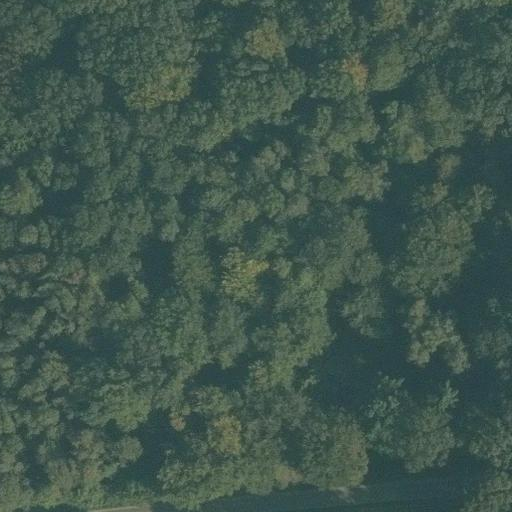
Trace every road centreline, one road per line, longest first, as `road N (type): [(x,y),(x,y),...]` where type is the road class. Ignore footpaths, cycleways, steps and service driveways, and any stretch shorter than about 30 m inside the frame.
road 1 (unclassified): [(218,511),(511,483)]
road 2 (track): [(0,251),(133,202),(144,124)]
